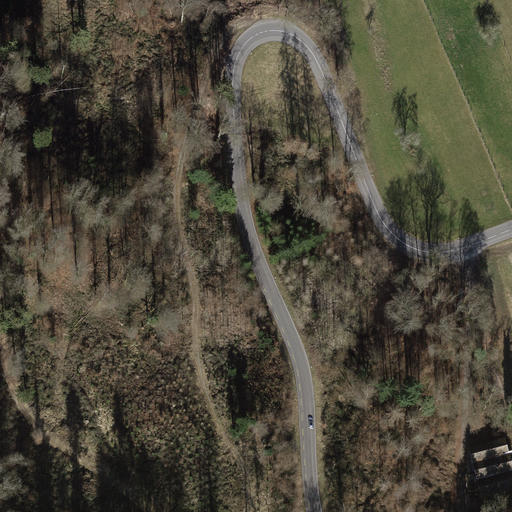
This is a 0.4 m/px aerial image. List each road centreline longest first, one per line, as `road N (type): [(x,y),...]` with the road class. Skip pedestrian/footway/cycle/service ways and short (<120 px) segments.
road 1 (secondary): [(315,511),(304,374),(246,221),(234,92),(241,47),(276,29),(315,55),(379,215),(407,244),(446,251),(511,229)]
road 2 (track): [(263,31),(248,20),(215,50),(181,160),(178,210),(199,368),(242,468),(245,511)]
road 3 (track): [(473,270),(461,511)]
road 4 (track): [(151,511),(40,432),(21,409),(0,338)]
road 5 (track): [(511,364),(465,248)]
